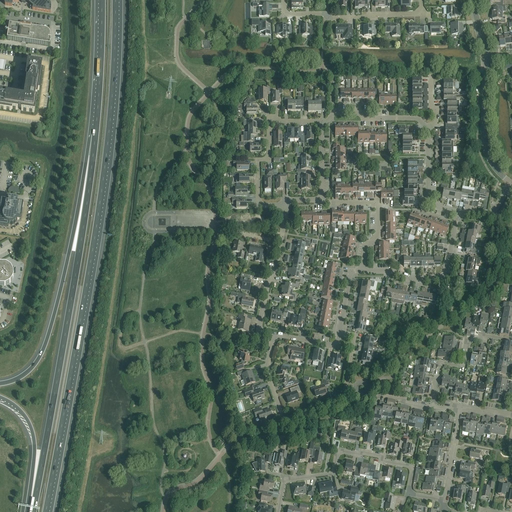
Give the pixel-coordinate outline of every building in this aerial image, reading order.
[(2,0),(5,5),(12,6),(12,4),(21,0),(21,1),(21,2),(22,2),(22,3),(23,3),(24,3),(25,3),(25,2),(26,2),(26,1),(33,7),(32,9),(32,10),(50,13),(51,4),(46,0),(2,0)] [(291,1),(291,10),(302,9),(302,0),(291,1)] [(259,7),(259,17),(269,17),(269,10),(272,10),(272,5),(263,5),(263,7),(259,7)] [(493,9),(492,14),(503,14),(503,12),(505,12),(506,6),(503,6),(498,6),(498,9),(493,9)] [(451,7),(451,8),(447,8),(447,15),(451,15),(451,18),(455,18),(455,17),(460,17),(460,10),(455,10),(455,7),(451,7)] [(503,14),(492,14),(492,20),(498,20),(498,23),(505,23),(505,18),(503,18),(503,14)] [(265,32),(265,35),(271,35),(270,25),(265,26),(265,22),(258,22),(258,32),(265,32)] [(299,27),(299,38),(300,38),(300,37),(302,36),(309,36),(311,37),(311,38),(312,37),(312,26),(309,26),(309,24),(307,24),(305,23),(304,25),(302,25),(302,27),(299,27)] [(282,34),(282,37),(285,37),(285,34),(292,34),(291,26),(285,26),(285,24),(282,24),(282,26),(276,26),(276,34),(282,34)] [(392,33),(392,37),(400,37),(400,28),(397,28),(396,28),(396,24),(385,25),(385,33),(392,33)] [(408,32),(411,35),(413,34),(424,34),(424,25),(417,25),(417,24),(409,24),(409,30),(408,32)] [(431,24),(431,33),(441,33),(441,29),(445,28),(445,24),(431,24)] [(451,24),(451,35),(459,35),(459,36),(462,36),(462,31),(464,31),(464,29),(462,29),(462,25),(459,25),(459,24),(451,24)] [(9,25),(7,40),(50,46),(50,40),(50,38),(50,37),(50,36),(50,35),(50,34),(49,34),(49,33),(49,32),(48,32),(48,31),(47,31),(46,31),(46,30),(45,30),(31,28),(30,28),(30,29),(27,29),(27,27),(24,27),(24,28),(21,28),(21,27),(20,27),(9,25)] [(352,39),(352,29),(351,29),(351,25),(348,26),(347,25),(335,26),(336,35),(343,34),(343,39),(352,39)] [(376,27),(369,27),(369,25),(362,25),(362,32),(364,32),(364,36),(372,36),(372,35),(376,35),(376,27)] [(506,46),(506,45),(505,45),(504,38),(496,39),(497,46),(500,46),(500,47),(506,46)] [(21,111),(34,113),(36,100),(34,99),(35,96),(36,96),(37,90),(39,90),(42,71),(40,71),(41,65),(28,63),(27,69),(26,69),(23,88),(24,88),(23,93),(19,93),(18,97),(13,96),(13,95),(0,92),(0,108),(11,111),(11,109),(17,110),(17,108),(21,109),(21,111)] [(412,81),(412,87),(421,87),(421,81),(421,78),(412,78),(412,81)] [(443,80),(443,89),(452,89),(455,89),(455,83),(452,83),(452,80),(443,80)] [(259,101),(266,101),(266,95),(269,95),(269,87),(264,87),(264,90),(259,90),(259,101)] [(272,92),(272,103),(279,103),(279,94),(282,94),(282,87),(278,87),(278,92),(272,92)] [(314,103),(314,112),(317,112),(318,113),(321,113),(321,106),(324,106),(324,97),(318,97),(318,103),(314,103)] [(287,111),(294,111),(294,102),(290,102),(290,98),(284,98),(284,105),(287,105),(287,111)] [(294,102),(294,111),(301,111),(300,105),(304,105),(304,98),(300,98),(300,102),(294,102)] [(246,111),(246,115),(257,115),(257,107),(250,107),(250,103),(250,99),(247,99),(244,103),(244,111),(246,111)] [(308,112),(314,112),(314,103),(310,103),(310,99),(305,99),(305,106),(308,106),(308,112)] [(456,118),(447,118),(447,124),(446,124),(446,127),(448,127),(450,127),(457,127),(457,124),(458,124),(458,118),(456,118)] [(248,126),(248,130),(257,130),(257,123),(251,123),(251,120),(243,120),(243,126),(248,126)] [(395,130),(395,135),(399,135),(402,135),(408,135),(408,129),(405,129),(405,127),(398,127),(398,130),(395,130)] [(445,129),(445,135),(454,135),(454,131),(457,131),(457,127),(448,127),(448,129),(445,129)] [(257,130),(248,130),(248,134),(243,134),(244,142),(253,142),(253,136),(257,136),(257,130)] [(289,140),(294,140),(294,130),(288,130),(288,134),(284,134),(284,146),(288,146),(288,143),(289,143),(289,140)] [(298,143),(303,143),(304,143),(304,134),(300,134),(300,130),(294,130),(294,140),(298,140),(298,143)] [(307,137),(304,137),(304,144),(308,144),(308,141),(313,141),(313,130),(307,130),(307,137)] [(250,146),(250,152),(259,152),(259,145),(251,145),(251,142),(244,142),(244,146),(250,146)] [(301,157),(301,164),(310,164),(310,157),(304,157),(304,154),(297,154),(297,157),(301,157)] [(236,166),(236,171),(248,171),(248,165),(244,165),(244,162),(233,162),(233,166),(236,166)] [(297,173),(304,173),(304,170),(310,170),(310,164),(301,164),(298,164),(298,168),(298,170),(297,170),(297,173)] [(451,165),(441,165),(442,171),(444,171),(444,173),(446,173),(452,173),(452,169),(453,169),(453,165),(451,165)] [(239,180),(239,183),(249,183),(249,176),(241,176),(241,173),(234,173),(234,177),(236,177),(236,180),(239,180)] [(297,184),(301,184),(301,183),(310,183),(310,177),(304,177),(304,173),(297,173),(297,184)] [(280,174),(280,178),(276,178),(276,187),(277,187),(277,190),(283,190),(283,182),(286,182),(286,174),(280,174)] [(338,195),(341,195),(341,185),(341,183),(332,183),(332,190),(335,190),(335,200),(338,200),(338,195)] [(442,198),(448,199),(449,191),(446,190),(447,189),(447,185),(441,184),(441,188),(440,194),(442,194),(442,198)] [(480,191),(479,194),(480,194),(478,200),(479,200),(484,201),(485,197),(488,197),(489,192),(483,190),(483,192),(480,191)] [(413,206),(413,197),(404,197),(404,202),(403,202),(403,206),(413,206)] [(232,198),(232,204),(236,204),(236,208),(246,208),(246,201),(239,201),(239,198),(232,198)] [(0,227),(1,228),(4,228),(5,228),(8,229),(9,225),(10,225),(11,225),(12,225),(12,224),(13,224),(14,224),(14,223),(15,223),(15,222),(16,222),(16,221),(16,220),(17,220),(17,219),(19,220),(21,220),(21,216),(22,213),(22,212),(23,209),(23,206),(23,205),(17,204),(17,201),(12,200),(11,200),(7,203),(1,202),(0,205),(0,206),(0,208),(0,227)] [(407,224),(413,226),(417,213),(415,212),(413,216),(410,215),(407,224)] [(417,213),(413,226),(418,228),(421,219),(418,218),(419,214),(417,213)] [(423,230),(424,228),(427,219),(428,217),(425,216),(424,220),(421,219),(418,228),(423,230)] [(424,228),(429,230),(434,217),(431,217),(430,220),(427,219),(424,228)] [(429,230),(435,232),(438,223),(435,222),(436,218),(434,217),(429,230)] [(435,232),(440,234),(444,221),(442,220),(441,224),(438,223),(435,232)] [(444,221),(440,234),(445,236),(449,227),(446,225),(447,222),(444,221)] [(471,229),(470,232),(476,233),(479,234),(480,228),(476,227),(477,224),(471,223),(469,229),(471,229)] [(345,242),(354,244),(355,238),(342,236),(342,238),(345,239),(345,242)] [(466,240),(466,244),(474,245),(475,239),(467,238),(460,236),(459,238),(466,240)] [(288,244),(287,247),(304,250),(305,247),(310,248),(311,242),(304,241),(304,244),(297,243),(297,246),(288,244)] [(237,258),(243,259),(244,253),(241,252),(242,244),(235,242),(233,252),(238,253),(237,258)] [(474,245),(466,244),(465,246),(464,246),(463,252),(475,254),(476,254),(475,254),(476,250),(475,249),(473,248),(474,245)] [(255,261),(261,262),(262,257),(264,248),(250,245),(249,251),(247,250),(245,261),(246,261),(247,257),(248,258),(249,255),(256,256),(255,261)] [(295,252),(295,255),(303,256),(304,250),(287,247),(286,250),(295,252)] [(342,247),(341,253),(354,256),(355,253),(351,252),(352,249),(342,247)] [(467,262),(467,265),(475,267),(476,263),(480,264),(481,259),(467,256),(466,262),(467,262)] [(403,267),(409,266),(410,266),(410,259),(410,258),(407,258),(406,257),(400,257),(401,263),(403,263),(403,267)] [(293,264),(293,267),(301,268),(302,262),(285,259),(284,262),(293,264)] [(0,285),(4,286),(5,285),(9,284),(10,282),(13,279),(13,277),(13,273),(13,272),(11,268),(10,267),(6,265),(5,264),(1,264),(0,264),(0,285)] [(327,264),(326,269),(339,272),(340,269),(336,269),(337,265),(327,264)] [(297,280),(297,283),(299,283),(303,284),(304,279),(299,278),(300,274),(288,272),(288,275),(291,276),(290,279),(297,280)] [(242,284),(241,290),(249,292),(251,282),(251,281),(250,281),(249,281),(250,276),(241,274),(240,280),(241,280),(241,283),(241,284),(242,284)] [(475,279),(467,278),(466,280),(465,280),(464,286),(470,287),(470,284),(477,286),(478,280),(475,279)] [(362,282),(361,288),(369,290),(370,287),(373,288),(375,282),(367,280),(366,283),(362,282)] [(282,286),(281,289),(292,292),(293,288),(298,289),(299,283),(297,283),(293,282),(292,285),(285,284),(285,287),(282,286)] [(400,287),(397,304),(403,305),(404,302),(405,293),(402,293),(402,291),(403,286),(401,285),(400,287)] [(391,289),(382,287),(381,293),(383,294),(382,299),(384,300),(386,299),(386,298),(392,299),(393,291),(390,291),(391,289)] [(397,304),(400,287),(398,287),(397,292),(393,291),(392,299),(391,303),(397,304)] [(292,292),(281,289),(281,293),(284,293),(283,296),(290,297),(289,300),(295,301),(296,296),(292,295),(292,292)] [(404,302),(410,303),(411,294),(412,289),(410,289),(409,294),(405,293),(404,302)] [(415,305),(421,306),(424,292),(424,289),(422,289),(421,294),(417,293),(417,295),(416,301),(416,304),(415,305)] [(421,306),(427,307),(428,304),(429,295),(426,295),(426,293),(424,292),(421,306)] [(236,297),(238,297),(237,303),(241,304),(241,305),(252,307),(254,300),(245,298),(246,295),(237,293),(236,297)] [(432,296),(429,295),(428,304),(434,305),(435,301),(437,301),(439,295),(432,294),(432,296)] [(323,303),(322,307),(332,308),(333,303),(320,300),(319,303),(323,303)] [(282,319),(286,320),(286,318),(287,312),(288,311),(282,310),(282,313),(278,312),(276,322),(282,323),(282,319)] [(359,315),(358,319),(366,320),(367,314),(365,314),(350,311),(349,313),(359,315)] [(288,326),(294,327),(296,317),(292,316),(293,313),(287,312),(286,318),(289,318),(288,326)] [(238,329),(248,331),(250,320),(246,320),(247,316),(239,314),(238,321),(240,321),(238,329)] [(296,317),(294,327),(300,328),(301,321),(304,321),(305,315),(300,314),(299,317),(296,317)] [(481,314),(480,318),(481,318),(479,324),(480,324),(487,325),(488,316),(481,314)] [(473,316),(473,320),(472,326),(471,330),(470,334),(474,335),(475,330),(476,330),(476,328),(478,329),(479,328),(479,327),(480,324),(479,324),(481,318),(480,318),(473,316)] [(473,320),(466,318),(464,328),(467,329),(466,336),(470,337),(470,334),(471,330),(472,326),(473,320)] [(329,325),(316,323),(315,325),(319,326),(318,329),(328,331),(329,325)] [(352,324),(349,323),(348,325),(354,326),(353,330),(364,332),(365,326),(357,325),(357,324),(355,324),(352,324)] [(511,332),(499,330),(501,331),(500,336),(511,338),(511,335),(511,336),(511,332)] [(365,341),(365,344),(373,345),(373,342),(375,342),(377,341),(378,338),(378,337),(371,336),(365,335),(364,341),(365,341)] [(445,337),(443,344),(453,346),(454,339),(445,337)] [(443,344),(442,351),(448,352),(452,353),(453,346),(443,344)] [(290,359),(295,360),(295,357),(303,359),(304,350),(289,347),(288,355),(291,355),(290,359)] [(479,351),(480,348),(475,347),(474,351),(475,352),(475,356),(471,355),(469,365),(477,366),(477,363),(479,353),(479,351)] [(236,365),(236,367),(236,368),(237,371),(244,368),(243,365),(246,364),(246,363),(249,363),(250,358),(247,357),(248,356),(249,356),(249,355),(249,354),(248,354),(247,354),(247,355),(246,355),(247,351),(239,349),(238,354),(240,355),(240,360),(241,360),(241,363),(236,365)] [(442,351),(439,350),(437,357),(447,359),(448,352),(442,351)] [(313,359),(313,362),(318,363),(317,370),(323,371),(324,362),(321,361),(322,353),(315,352),(314,355),(311,355),(311,358),(313,359)] [(486,354),(479,353),(477,363),(484,364),(486,354)] [(338,368),(338,369),(340,369),(341,369),(342,364),(340,363),(341,357),(333,355),(333,360),(328,359),(327,368),(333,369),(334,366),(338,367),(338,368)] [(374,358),(362,356),(362,359),(360,358),(359,364),(365,366),(366,363),(373,364),(374,358)] [(419,359),(417,366),(425,368),(427,369),(428,361),(419,359)] [(294,386),(295,381),(285,379),(285,381),(283,380),(284,373),(286,373),(287,372),(290,372),(291,368),(281,366),(281,368),(277,368),(276,375),(280,376),(278,384),(284,385),(285,389),(294,386)] [(415,366),(414,373),(424,375),(425,368),(417,366),(415,366)] [(508,371),(496,368),(496,369),(498,369),(497,374),(506,376),(511,377),(511,374),(510,374),(508,374),(508,373),(509,373),(508,371)] [(237,373),(238,376),(241,375),(245,386),(255,382),(251,371),(244,374),(243,371),(237,373)] [(413,380),(415,381),(415,380),(423,382),(425,382),(431,383),(431,379),(424,378),(424,375),(414,373),(413,380)] [(450,377),(443,375),(443,377),(441,379),(442,380),(441,385),(448,386),(450,378),(450,379),(450,377)] [(450,397),(453,397),(454,398),(454,395),(454,393),(456,383),(457,380),(450,379),(450,378),(448,386),(448,388),(451,389),(450,397)] [(415,380),(415,381),(413,387),(423,389),(425,382),(423,382),(415,380)] [(321,386),(313,389),(316,397),(323,394),(323,395),(326,394),(324,387),(328,385),(329,382),(321,381),(321,385),(321,386)] [(469,392),(476,394),(477,391),(476,391),(478,384),(477,384),(471,382),(470,386),(469,392)] [(476,391),(477,391),(483,393),(485,383),(478,382),(477,384),(478,384),(476,391)] [(456,383),(454,393),(461,394),(463,385),(456,383)] [(463,385),(461,394),(468,396),(469,392),(470,386),(463,385)] [(290,389),(291,393),(285,395),(288,404),(299,400),(297,394),(300,392),(298,386),(290,389)] [(423,389),(413,387),(412,395),(422,396),(423,389)] [(244,391),(246,398),(251,396),(252,398),(254,398),(255,402),(257,405),(262,403),(261,400),(264,398),(261,390),(253,393),(251,388),(244,391)] [(493,395),(495,395),(502,397),(504,397),(507,398),(511,398),(511,396),(510,396),(509,396),(508,396),(507,395),(506,392),(496,390),(496,391),(494,390),(493,395)] [(381,416),(388,417),(390,408),(390,405),(391,400),(387,399),(386,407),(383,406),(381,416)] [(380,419),(381,416),(383,406),(383,402),(380,401),(378,409),(375,408),(373,418),(380,419)] [(388,417),(395,419),(396,412),(397,409),(390,408),(388,417)] [(259,416),(261,421),(271,417),(269,410),(262,412),(261,409),(253,411),(255,418),(259,416)] [(408,427),(415,428),(418,410),(414,409),(413,417),(410,417),(408,425),(408,427)] [(418,410),(415,428),(422,429),(424,419),(420,419),(422,411),(418,410)] [(394,422),(401,424),(403,414),(396,412),(395,419),(394,422)] [(436,430),(443,431),(444,423),(445,424),(445,422),(446,415),(446,414),(443,413),(441,421),(437,420),(437,422),(436,430)] [(401,424),(408,425),(410,417),(410,415),(403,414),(401,424)] [(443,431),(442,433),(450,435),(451,425),(448,424),(449,420),(451,420),(451,416),(446,415),(445,422),(445,424),(444,423),(443,431)] [(469,433),(470,431),(472,422),(472,420),(473,416),(467,415),(467,418),(468,419),(467,423),(464,422),(462,432),(469,433)] [(491,435),(491,434),(492,426),(489,425),(491,417),(487,416),(486,418),(485,424),(485,426),(484,434),(491,435)] [(483,436),(484,434),(485,426),(485,424),(486,418),(483,417),(481,425),(478,425),(476,433),(476,434),(483,436)] [(436,432),(436,430),(437,422),(430,421),(428,430),(436,432)] [(470,431),(476,433),(478,425),(479,423),(472,422),(470,431)] [(491,434),(498,435),(499,425),(492,424),(492,426),(491,434)] [(499,425),(498,435),(505,436),(507,427),(499,425)] [(340,440),(348,442),(349,433),(344,432),(345,428),(338,426),(337,433),(341,434),(340,440)] [(349,433),(348,442),(355,443),(356,437),(361,438),(362,431),(355,430),(354,434),(349,433)] [(365,435),(363,444),(370,445),(371,439),(374,440),(375,433),(370,432),(369,436),(365,435)] [(377,447),(384,448),(386,440),(389,441),(390,434),(384,433),(383,438),(379,437),(377,447)] [(409,442),(404,440),(402,454),(404,454),(404,455),(412,456),(414,446),(409,445),(409,442)] [(389,455),(397,456),(398,451),(397,451),(398,449),(401,450),(402,443),(397,442),(396,446),(391,445),(389,455)] [(433,442),(432,449),(440,450),(440,451),(441,451),(443,444),(433,442)] [(430,448),(429,455),(439,457),(440,451),(440,450),(432,449),(430,448)] [(313,451),(312,456),(315,457),(314,463),(321,465),(323,454),(318,453),(319,450),(313,449),(313,451)] [(470,458),(480,460),(480,455),(484,456),(485,450),(478,449),(478,452),(472,451),(470,458)] [(309,456),(312,456),(313,451),(309,450),(308,453),(303,452),(301,461),(308,462),(309,456)] [(275,463),(275,465),(277,465),(276,467),(280,467),(280,466),(282,466),(283,459),(286,459),(287,452),(282,451),(281,455),(274,454),(272,464),(273,465),(273,462),(275,463)] [(287,467),(290,468),(290,469),(293,470),(294,469),(295,461),(298,462),(299,455),(294,454),(293,458),(289,457),(289,458),(288,458),(286,465),(287,465),(287,467)] [(428,463),(431,464),(431,463),(437,464),(438,461),(446,462),(446,459),(441,458),(439,457),(429,455),(428,463)] [(252,465),(256,472),(265,472),(264,459),(257,460),(257,463),(255,463),(252,465)] [(352,472),(355,472),(355,468),(356,466),(353,466),(354,463),(352,462),(352,461),(347,460),(345,471),(346,471),(346,472),(352,473),(352,472)] [(429,463),(428,470),(430,470),(439,472),(441,465),(437,464),(431,463),(431,464),(429,463)] [(460,471),(461,472),(461,471),(470,473),(471,469),(474,470),(476,464),(469,463),(468,466),(462,464),(460,471)] [(360,475),(367,476),(369,466),(362,464),(361,469),(355,468),(355,472),(354,476),(359,477),(360,475)] [(366,479),(377,481),(379,481),(380,475),(381,472),(375,471),(376,467),(369,466),(367,476),(366,479)] [(380,475),(379,481),(384,481),(385,478),(391,479),(392,470),(384,469),(383,475),(380,475)] [(430,470),(428,477),(436,479),(438,479),(439,472),(430,470)] [(461,471),(461,472),(460,478),(466,479),(466,482),(473,484),(474,478),(470,477),(471,473),(470,473),(461,471)] [(392,489),(395,489),(396,485),(404,486),(406,475),(398,474),(396,482),(393,482),(392,489)] [(426,477),(425,484),(433,485),(433,486),(435,486),(435,485),(436,479),(428,477),(426,477)] [(259,490),(266,491),(266,488),(272,489),(273,483),(264,481),(264,485),(260,484),(259,490)] [(482,497),(489,498),(491,489),(493,490),(495,483),(489,482),(488,487),(484,487),(482,497)] [(309,492),(308,494),(314,495),(315,488),(310,487),(309,488),(306,488),(305,488),(305,483),(292,485),(294,495),(306,493),(306,491),(307,491),(309,492)] [(319,487),(320,494),(328,493),(329,497),(338,496),(337,489),(333,490),(331,483),(320,485),(320,487),(319,487)] [(425,484),(424,483),(422,491),(433,493),(434,489),(437,490),(436,491),(440,492),(441,487),(437,486),(435,485),(435,486),(433,486),(433,485),(425,484)] [(498,495),(505,496),(506,490),(509,490),(510,484),(505,483),(504,486),(500,485),(498,495)] [(454,499),(462,500),(463,494),(466,494),(467,488),(460,486),(459,491),(456,490),(454,499)] [(347,492),(347,491),(343,491),(342,499),(354,502),(355,494),(358,495),(359,489),(351,487),(350,492),(347,492)] [(468,503),(475,505),(477,495),(470,494),(471,488),(468,488),(467,494),(470,495),(468,503)] [(271,496),(265,495),(265,492),(259,491),(258,497),(261,498),(261,501),(269,503),(271,496)] [(396,500),(392,499),(393,495),(385,494),(384,499),(387,499),(385,510),(393,511),(394,504),(395,504),(396,500)] [(414,511),(415,511),(425,511),(427,505),(415,503),(414,511)]
